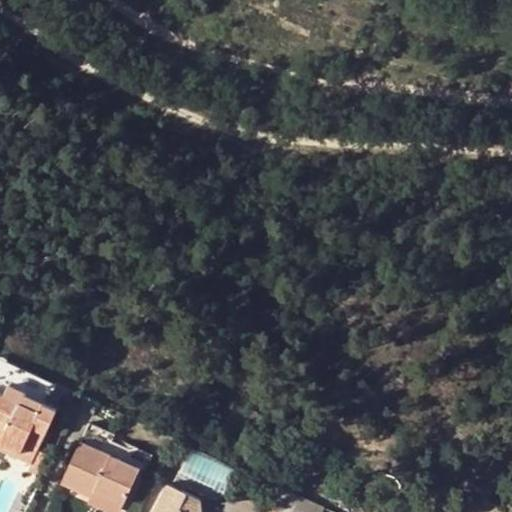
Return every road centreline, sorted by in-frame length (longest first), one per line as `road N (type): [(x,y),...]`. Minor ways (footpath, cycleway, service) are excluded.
road 1 (track): [(0,12),(53,53),(224,132),(511,148)]
road 2 (track): [(113,0),(203,45),(345,79),(511,102)]
